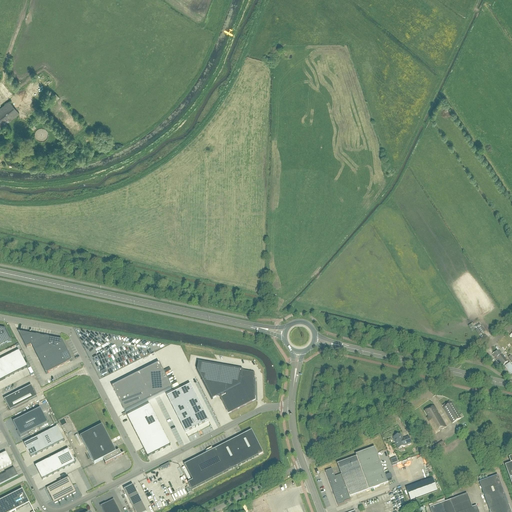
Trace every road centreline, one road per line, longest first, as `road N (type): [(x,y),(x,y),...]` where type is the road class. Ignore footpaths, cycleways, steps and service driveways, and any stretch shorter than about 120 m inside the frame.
road 1 (track): [(0,200),(89,195),(163,161),(224,93),(264,0)]
road 2 (primary): [(284,334),(0,272)]
road 3 (track): [(0,237),(266,308)]
road 4 (unclassified): [(141,470),(71,333),(0,318)]
road 5 (primary): [(511,385),(314,340)]
road 6 (unclassified): [(141,470),(262,408),(290,406)]
road 7 (unclassified): [(303,464),(432,389)]
